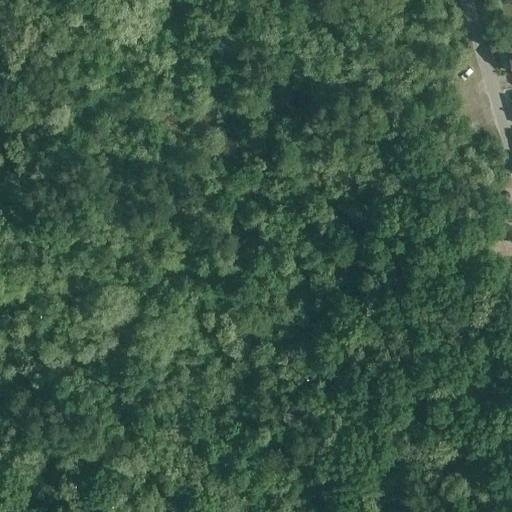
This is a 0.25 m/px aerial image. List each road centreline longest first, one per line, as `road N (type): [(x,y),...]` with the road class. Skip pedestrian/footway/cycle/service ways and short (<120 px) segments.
road 1 (track): [(511,253),(300,264),(39,292)]
road 2 (residential): [(468,0),(511,150)]
